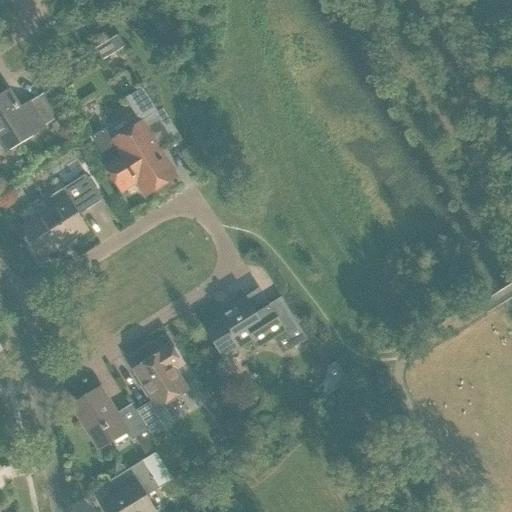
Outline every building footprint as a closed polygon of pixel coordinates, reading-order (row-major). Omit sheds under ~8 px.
[(141,123),(157,112),(141,88),(125,99),(141,123)] [(0,139),(6,150),(43,127),(28,102),(19,108),(9,92),(0,97),(0,139)] [(91,138),(107,164),(123,190),(137,181),(145,193),(175,174),(144,125),(114,143),(105,129),(91,138)] [(77,214),(101,199),(86,176),(45,201),(50,210),(22,228),(41,258),(87,229),(77,214)] [(263,332),(268,341),(285,330),(293,344),(306,336),(298,322),(285,330),(260,289),(246,298),(245,297),(219,313),(222,318),(205,328),(223,357),(263,332)] [(165,404),(187,390),(174,368),(183,363),(171,344),(153,355),(155,357),(134,369),(153,400),(136,411),(152,437),(176,422),(165,404)] [(322,387),(328,396),(348,383),(335,363),(328,368),(328,370),(327,373),(327,375),(326,378),(326,380),(324,382),(323,385),(322,387)] [(133,440),(148,430),(132,404),(117,413),(101,388),(72,406),(99,449),(127,431),(133,440)] [(160,488),(143,460),(126,471),(114,478),(110,481),(118,495),(103,504),(108,511),(151,511),(154,510),(146,497),(160,488)] [(116,465),(114,478),(126,471),(122,466),(116,465)]
